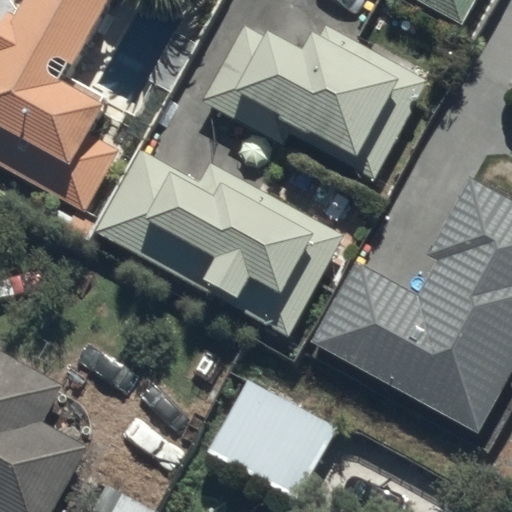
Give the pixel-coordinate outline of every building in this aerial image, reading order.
[(0,170),(88,219),(124,153),(97,138),(115,107),(71,83),(116,0),(38,0),(22,30),(9,23),(0,39),(0,170)] [(406,0),(465,32),(482,0),(406,0)] [(248,28),(206,108),(285,151),(295,134),(313,144),(316,139),(365,166),(406,90),(423,100),(431,85),(329,30),(321,45),(318,43),(308,61),(248,28)] [(142,155),(100,238),(228,317),(233,308),(292,344),(309,317),(287,303),(322,247),(338,257),(345,245),(215,168),(205,187),(142,155)] [(358,266),(312,348),(482,438),(511,381),(511,207),(468,184),(424,268),(382,246),(368,272),(358,266)] [(0,355),(0,511),(60,511),(94,453),(49,427),(68,394),(0,355)] [(245,390),(210,460),(301,506),(337,436),(245,390)]
